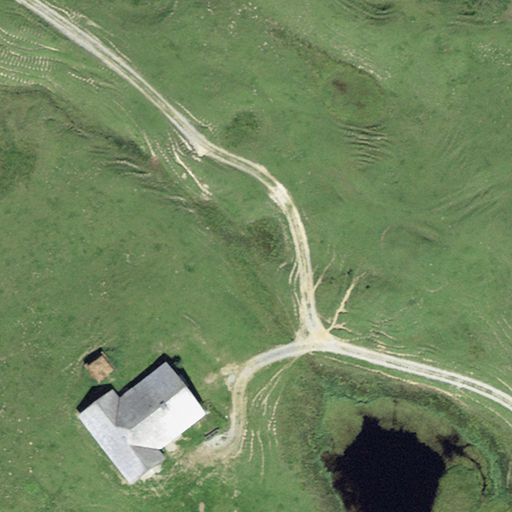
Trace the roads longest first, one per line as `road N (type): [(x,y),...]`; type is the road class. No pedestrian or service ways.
road 1 (track): [(312,335),(287,198),(200,145),(29,0)]
road 2 (track): [(511,409),(497,397),(312,335)]
road 3 (track): [(192,469),(231,450),(237,393),(262,363),(312,335)]
